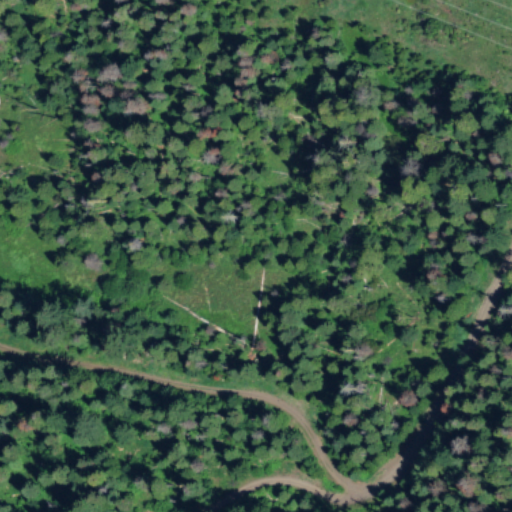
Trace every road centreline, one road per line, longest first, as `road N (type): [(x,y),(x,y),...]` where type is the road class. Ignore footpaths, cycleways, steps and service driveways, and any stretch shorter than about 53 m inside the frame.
road 1 (residential): [(391,506),(308,481),(217,371),(56,365),(0,330)]
road 2 (residential): [(511,290),(418,403),(391,506)]
